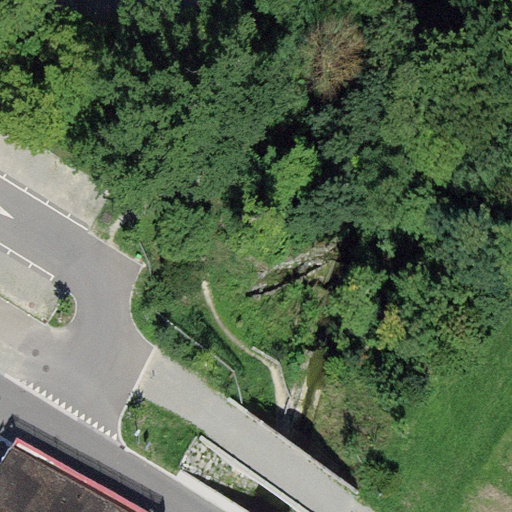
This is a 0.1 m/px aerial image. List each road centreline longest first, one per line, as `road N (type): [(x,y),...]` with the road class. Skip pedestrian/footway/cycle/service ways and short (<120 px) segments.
road 1 (residential): [(6,410),(171,511)]
road 2 (track): [(213,0),(210,14),(163,32),(72,0)]
